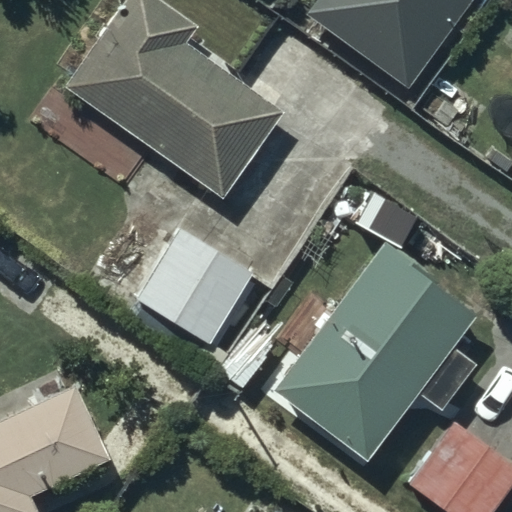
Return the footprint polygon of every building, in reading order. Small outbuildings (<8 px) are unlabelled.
[(169,0),(113,0),(59,77),(217,191),(279,105),(179,34),(192,16),(169,0)] [(304,0),(301,4),(403,81),(462,0),(304,0)] [(171,217),(129,289),(204,337),(248,263),(171,217)] [(289,353),(268,380),(309,413),(299,426),(327,448),(338,434),(361,453),(414,385),(435,401),(470,355),(444,335),(469,303),(377,232),(323,302),(315,295),(277,344),(289,353)] [(0,511),(29,511),(39,507),(28,483),(108,447),(74,374),(0,407),(0,511)] [(484,511),(511,472),(511,458),(447,412),(402,476),(453,511),(484,511)] [(285,511),(270,501),(261,511),(285,511)]
